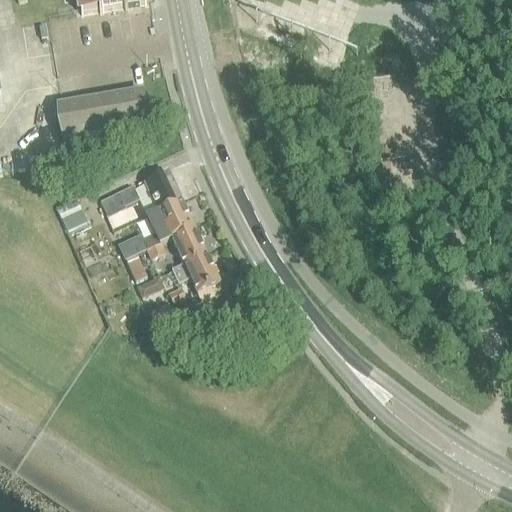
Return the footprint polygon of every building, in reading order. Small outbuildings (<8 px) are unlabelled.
[(78,0),(80,13),(81,16),(99,13),(100,16),(102,15),(102,12),(124,9),(124,11),(127,11),(126,9),(145,5),(145,3),(144,0),(78,0)] [(145,127),(139,96),(63,109),(60,109),(66,141),(68,140),(145,127)] [(144,186),(157,214),(180,203),(167,175),(144,186)] [(132,189),(100,205),(106,218),(138,202),(133,191),(132,189)] [(180,203),(157,214),(146,219),(154,237),(142,243),(147,252),(159,246),(170,241),(193,230),(180,203)] [(77,204),(57,213),(62,223),(82,214),(77,204)] [(82,214),(62,223),(67,233),(87,224),(82,214)] [(207,258),(193,230),(170,241),(183,268),(207,258)] [(164,256),(159,246),(147,252),(151,262),(164,256)] [(183,268),(172,274),(178,288),(190,282),(197,296),(210,290),(220,285),(207,258),(183,268)] [(136,259),(125,264),(135,285),(146,281),(146,280),(136,259)] [(210,290),(197,296),(201,306),(215,299),(214,299),(210,290)] [(185,301),(181,292),(168,298),(173,307),(185,301)] [(168,307),(148,317),(149,319),(150,321),(154,329),(165,323),(174,319),(168,307)] [(142,338),(129,344),(137,349),(153,341),(145,323),(137,327),(142,338)]
